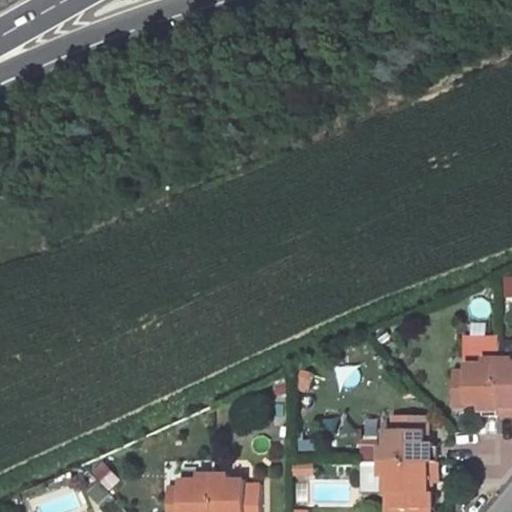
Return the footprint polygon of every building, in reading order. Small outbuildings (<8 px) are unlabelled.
[(482,410),(501,410),(501,363),(502,339),(471,339),(470,363),(469,363),(469,370),(456,371),(456,403),(481,403),(482,410)] [(511,363),(501,363),(501,410),(501,416),(511,416),(511,363)] [(426,416),(396,416),(396,429),(389,429),(388,461),(435,461),(436,442),(427,441),(426,416)] [(382,461),(380,511),(396,511),(396,508),(393,508),(393,493),(387,493),(388,461),(382,461)] [(393,493),(393,508),(396,508),(396,511),(433,511),(433,508),(433,492),(430,492),(430,482),(440,482),(440,461),(435,461),(388,461),(387,493),(393,493)] [(185,487),(171,487),(170,511),(216,511),(216,480),(185,481),(185,487)] [(248,485),(248,480),(216,480),(216,511),(262,511),(262,485),(248,485)] [(433,492),(433,508),(440,508),(440,482),(430,482),(430,492),(433,492)]
